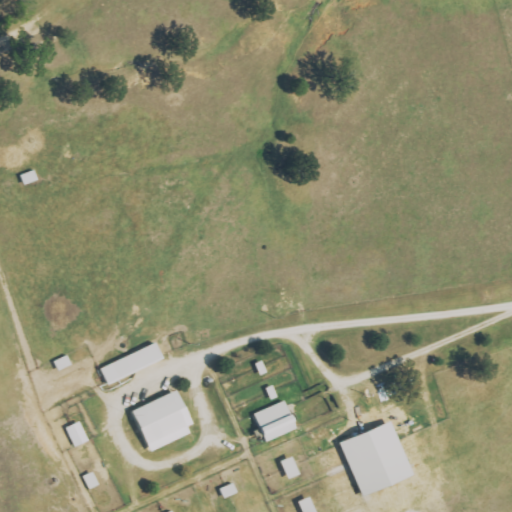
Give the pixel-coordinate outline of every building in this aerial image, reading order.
[(111,384),(168,360),(161,344),(104,367),(111,384)] [(195,435),(191,427),(197,425),(183,391),(137,410),(154,451),(195,435)] [(92,441),(83,422),(69,428),(78,447),(92,441)] [(343,443),(366,498),(417,477),(398,430),(392,432),(389,425),(343,443)] [(303,476),(297,457),(285,461),(291,480),(303,476)] [(102,486),(96,472),(87,476),(92,490),(102,486)] [(241,493),(237,483),(223,489),(227,499),(241,493)] [(306,511),(320,511),(314,497),(302,502),(306,511)]
